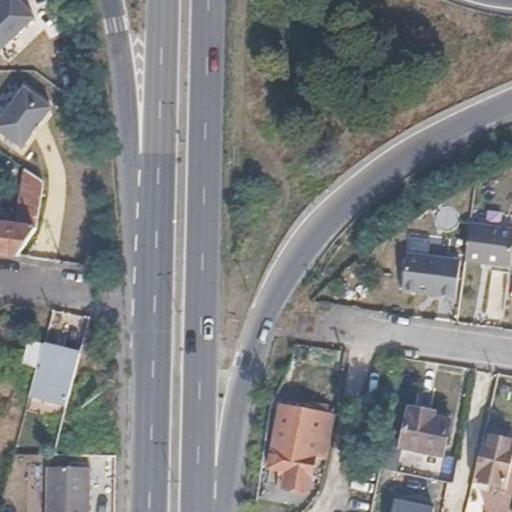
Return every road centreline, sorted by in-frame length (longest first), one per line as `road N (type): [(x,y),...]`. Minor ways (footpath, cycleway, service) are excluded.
road 1 (motorway): [(221,511),(247,365),(282,276),(366,183),(423,145),(511,106)]
road 2 (primary): [(197,511),(208,0)]
road 3 (primary): [(155,241),(149,511)]
road 4 (motorway): [(107,0),(155,241)]
road 5 (primary): [(161,0),(155,241)]
road 6 (residential): [(511,348),(345,323)]
